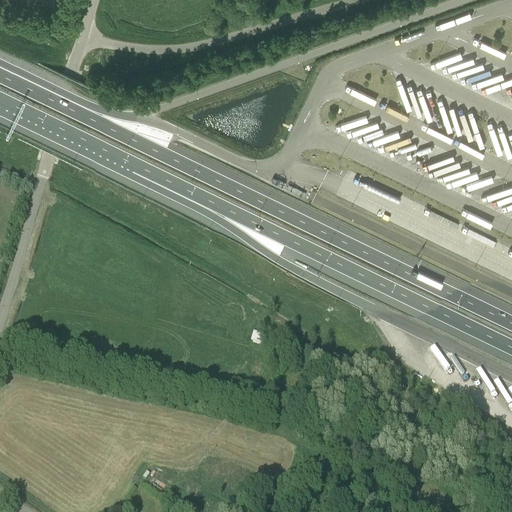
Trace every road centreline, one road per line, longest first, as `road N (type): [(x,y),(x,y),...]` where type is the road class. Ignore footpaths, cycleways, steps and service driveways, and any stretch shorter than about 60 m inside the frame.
road 1 (motorway): [(511,324),(70,110)]
road 2 (motorway): [(209,201),(511,348)]
road 3 (unclassified): [(0,324),(82,36)]
road 4 (unclassified): [(358,0),(183,49),(82,36)]
road 5 (motorway): [(0,99),(209,201)]
road 6 (motorway): [(209,201),(277,259),(372,308)]
road 7 (unclassified): [(282,511),(304,483),(352,460),(382,473),(405,511)]
